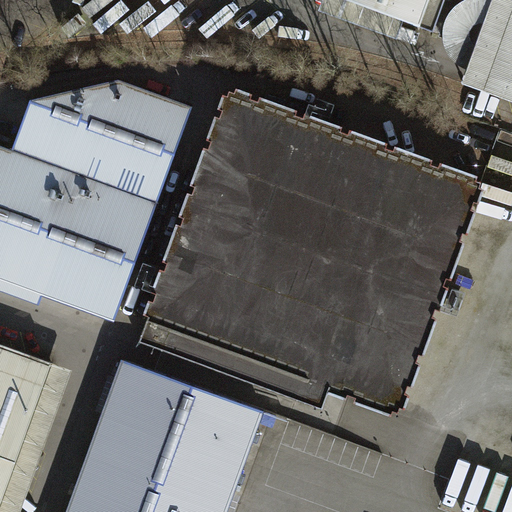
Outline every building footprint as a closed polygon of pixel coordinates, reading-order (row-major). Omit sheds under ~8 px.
[(492,0),(490,5),(481,3),(469,3),(453,13),(445,24),(441,40),(444,56),(454,70),(465,74),(458,92),(511,111),(511,0),(323,0),(431,38),(445,0),(492,0)] [(186,108),(113,81),(28,102),(9,153),(0,149),(0,281),(110,320),(186,108)] [(399,412),(480,180),(224,91),(143,323),(399,412)] [(0,511),(18,511),(70,371),(0,345),(0,511)] [(65,511),(223,511),(259,414),(121,363),(65,511)]
